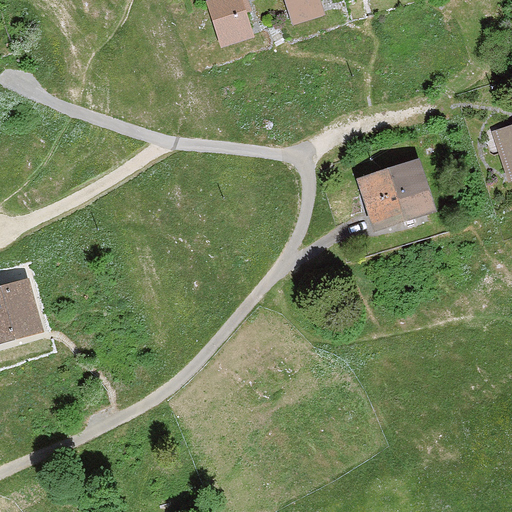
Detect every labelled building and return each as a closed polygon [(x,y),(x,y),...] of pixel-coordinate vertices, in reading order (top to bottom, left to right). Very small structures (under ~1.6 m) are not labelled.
[(220,0),(203,5),(216,52),(255,42),(243,0),(220,0)] [(281,0),(291,28),(326,18),(320,0),(281,0)] [(511,127),(493,133),(510,187),(511,186),(511,127)] [(354,186),(370,238),(436,219),(421,166),(354,186)] [(0,291),(0,348),(41,339),(28,285),(0,291)]
